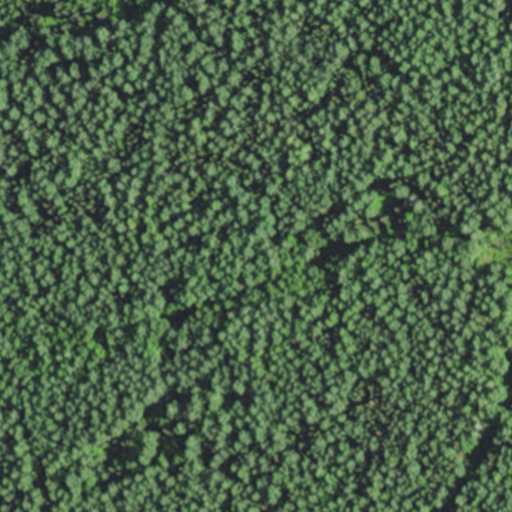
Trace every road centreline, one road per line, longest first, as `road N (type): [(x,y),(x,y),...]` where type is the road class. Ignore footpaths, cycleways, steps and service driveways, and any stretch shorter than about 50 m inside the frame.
road 1 (residential): [(0,296),(131,313),(473,252),(511,326)]
road 2 (residential): [(431,511),(504,311)]
